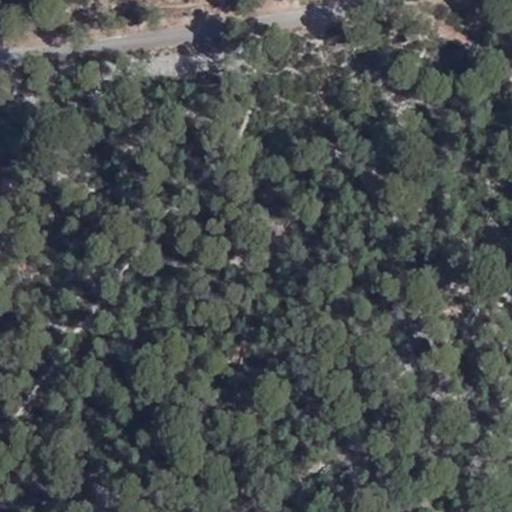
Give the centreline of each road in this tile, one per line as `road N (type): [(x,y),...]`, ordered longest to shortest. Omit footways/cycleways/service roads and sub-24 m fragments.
road 1 (unclassified): [(429,0),(0,63)]
road 2 (track): [(406,0),(454,27),(511,76)]
